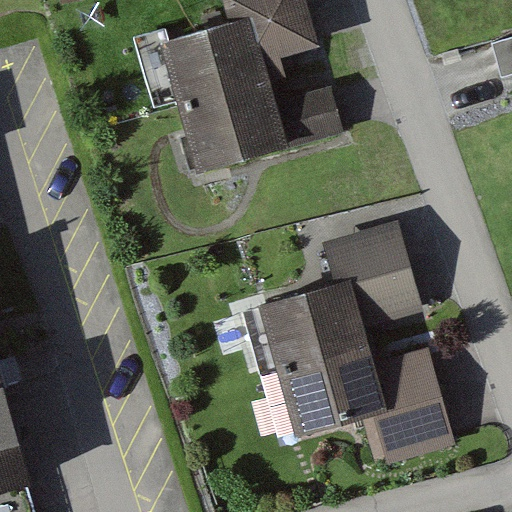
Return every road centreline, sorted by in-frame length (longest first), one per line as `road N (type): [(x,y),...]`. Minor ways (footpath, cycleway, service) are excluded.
road 1 (residential): [(120,511),(0,136)]
road 2 (residential): [(511,370),(385,0)]
road 3 (residential): [(511,478),(385,511)]
